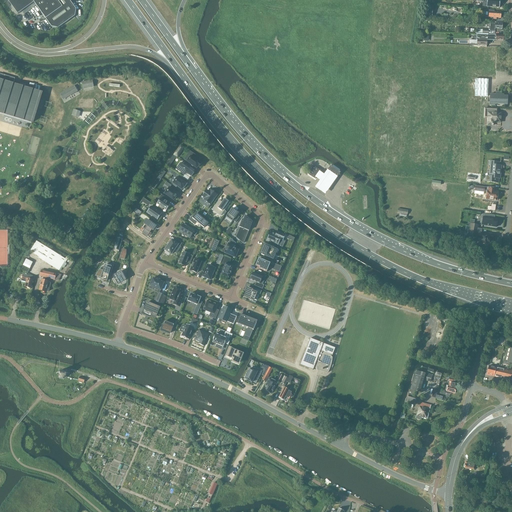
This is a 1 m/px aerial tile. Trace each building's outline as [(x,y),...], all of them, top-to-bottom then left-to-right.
[(7,0),(18,14),(34,3),(52,27),(58,28),(75,16),(76,9),(69,0),(7,0)] [(433,6),(425,5),(424,17),(432,18),(433,6)] [(501,17),(502,16),(501,15),(501,13),(494,12),(494,11),(489,11),(489,18),(493,18),(493,19),(496,20),(497,18),(501,18),(501,17)] [(504,40),(504,35),(488,35),(488,34),(475,33),(475,34),(476,34),(476,40),(477,40),(477,45),(487,45),(487,41),(494,41),(494,40),(496,40),(504,40)] [(0,79),(13,84),(15,78),(0,74),(0,79)] [(0,113),(31,123),(41,92),(13,84),(0,79),(0,113)] [(474,79),(474,96),(480,96),(487,96),(487,79),(474,79)] [(489,105),(495,106),(495,104),(507,105),(508,96),(502,96),(502,95),(495,94),(495,95),(490,94),(489,105)] [(496,113),(496,109),(497,109),(485,109),(484,118),(485,117),(488,117),(487,125),(493,126),(493,122),(497,122),(497,121),(500,122),(501,122),(501,114),(496,113)] [(184,148),(181,145),(174,155),(177,157),(184,148)] [(199,167),(201,164),(196,160),(198,157),(190,151),(187,155),(190,157),(187,162),(197,169),(198,166),(199,167)] [(498,166),(499,162),(490,161),(489,165),(490,165),(489,177),(486,176),(485,182),(498,183),(498,180),(498,179),(499,179),(500,179),(501,166),(498,166)] [(184,175),(188,178),(190,175),(192,176),(194,173),(193,172),(195,170),(190,167),(188,169),(180,163),(180,164),(181,164),(179,168),(177,171),(180,173),(181,173),(184,175)] [(313,166),(308,174),(315,179),(321,171),(313,166)] [(329,168),(328,170),(338,177),(339,175),(341,173),(331,166),(329,168)] [(327,169),(324,174),(319,171),(315,176),(320,180),(317,183),(315,187),(325,194),(328,189),(331,185),(335,180),(337,176),(327,169)] [(177,178),(173,184),(173,185),(176,187),(177,186),(182,190),(183,188),(184,188),(187,184),(181,180),(183,178),(177,174),(176,177),(177,178)] [(171,186),(170,188),(169,188),(165,194),(174,200),(178,194),(175,192),(176,189),(171,186)] [(484,190),(487,190),(486,199),(494,200),(494,201),(495,201),(495,200),(497,201),(497,200),(498,199),(498,197),(498,196),(498,192),(496,192),(496,189),(484,187),(484,190)] [(213,192),(211,190),(209,192),(207,190),(204,195),(202,197),(205,199),(204,200),(206,202),(206,203),(207,203),(210,205),(211,203),(213,201),(215,199),(216,196),(217,195),(214,193),(214,192),(213,192)] [(162,195),(159,198),(161,199),(157,204),(156,203),(159,206),(159,207),(158,207),(162,210),(163,209),(166,211),(170,205),(164,201),(166,198),(166,199),(167,198),(162,195)] [(227,200),(225,198),(223,201),(224,201),(223,203),(222,202),(221,202),(219,201),(213,208),(217,210),(216,212),(221,216),(230,203),(226,200),(227,200)] [(162,214),(151,206),(147,212),(157,220),(162,214)] [(236,211),(232,209),(226,217),(232,222),(233,221),(236,223),(239,217),(237,216),(238,214),(236,212),(236,211)] [(196,214),(193,217),(192,216),(189,220),(194,225),(197,222),(204,228),(208,223),(198,215),(198,214),(196,213),(196,214)] [(494,219),(490,218),(491,215),(484,214),(484,217),(483,217),(482,225),(496,227),(497,219),(494,219)] [(245,216),(243,220),(242,220),(239,227),(240,227),(242,228),(238,239),(244,243),(250,228),(252,222),(251,221),(245,216)] [(157,226),(155,225),(157,223),(151,219),(150,222),(146,219),(143,224),(147,226),(142,233),(147,236),(152,230),(153,231),(157,226)] [(183,224),(179,232),(190,238),(192,235),(195,236),(198,231),(193,228),(192,229),(183,224)] [(493,235),(486,234),(486,235),(477,233),(478,228),(470,227),(469,236),(476,237),(476,241),(485,242),(485,240),(493,241),(493,240),(494,238),(493,237),(493,235)] [(270,232),(267,240),(278,245),(280,240),(283,241),(285,235),(277,231),(276,234),(270,232)] [(123,239),(117,237),(114,246),(115,246),(115,247),(118,248),(117,251),(119,251),(119,250),(123,239)] [(234,248),(235,247),(234,247),(236,244),(236,243),(230,239),(228,244),(224,253),(235,258),(238,250),(234,248)] [(175,242),(172,241),(172,240),(171,241),(169,244),(167,247),(165,250),(165,251),(165,250),(171,254),(171,255),(171,254),(178,245),(180,246),(182,243),(177,240),(175,242)] [(34,255),(59,270),(65,260),(40,245),(34,255)] [(261,254),(273,259),(277,250),(265,245),(263,248),(264,249),(261,254)] [(187,261),(191,262),(193,257),(183,253),(183,252),(178,263),(184,266),(185,267),(187,261)] [(221,275),(229,278),(233,267),(229,265),(231,259),(225,256),(222,262),(226,264),(221,275)] [(191,270),(190,271),(194,272),(194,271),(197,273),(198,270),(201,271),(205,262),(201,261),(195,259),(190,270),(191,270)] [(270,264),(259,259),(256,266),(260,267),(259,269),(267,272),(270,264)] [(25,262),(21,271),(27,274),(32,265),(25,262)] [(273,263),(271,269),(279,272),(281,267),(273,263)] [(99,270),(95,276),(101,278),(100,279),(107,281),(109,276),(108,276),(109,273),(111,274),(114,265),(111,264),(110,266),(105,265),(103,271),(99,270)] [(202,277),(210,280),(214,271),(217,272),(219,267),(215,265),(213,268),(207,265),(202,277)] [(39,290),(46,292),(46,291),(48,292),(49,291),(51,284),(51,283),(48,282),(49,282),(45,281),(46,278),(59,281),(61,275),(41,270),(40,277),(43,277),(43,280),(42,280),(39,290)] [(120,285),(121,285),(122,285),(123,284),(124,283),(125,283),(125,282),(126,281),(126,280),(127,279),(127,278),(127,277),(126,276),(126,275),(126,274),(125,274),(124,273),(124,272),(123,272),(122,271),(121,271),(120,271),(119,271),(118,271),(117,272),(116,272),(115,273),(114,274),(114,275),(113,276),(113,277),(113,278),(113,279),(113,280),(114,281),(114,282),(115,283),(116,284),(117,284),(118,285),(119,285),(120,285)] [(254,285),(262,289),(264,285),(262,285),(265,278),(253,273),(250,280),(256,282),(254,285)] [(21,282),(26,284),(25,287),(31,289),(33,281),(34,281),(35,277),(23,275),(21,282)] [(157,280),(153,278),(150,286),(161,291),(164,283),(160,281),(159,281),(158,280),(157,280)] [(254,290),(247,287),(243,297),(254,302),(257,294),(260,295),(262,291),(255,288),(254,291),(253,291),(254,290)] [(174,301),(173,304),(179,307),(184,297),(183,296),(181,295),(182,291),(174,288),(169,299),(174,301)] [(164,295),(159,293),(156,302),(163,305),(166,297),(164,296),(164,295)] [(199,302),(201,298),(197,296),(194,295),(190,293),(187,301),(197,305),(196,307),(196,309),(199,310),(202,303),(199,302)] [(209,317),(215,319),(219,311),(216,310),(218,305),(207,301),(203,310),(211,313),(209,317)] [(149,303),(148,304),(146,303),(143,310),(145,311),(152,313),(151,316),(156,318),(157,316),(160,307),(149,303)] [(219,319),(233,325),(237,317),(230,314),(231,311),(224,307),(219,319)] [(247,317),(240,314),(237,324),(253,330),(257,321),(250,318),(247,317)] [(174,325),(165,321),(162,329),(171,333),(174,325)] [(186,324),(186,325),(186,326),(183,333),(181,336),(189,340),(189,339),(193,328),(194,328),(186,324)] [(209,334),(199,330),(195,340),(200,342),(199,344),(204,346),(209,334)] [(217,333),(216,333),(215,336),(214,335),(212,339),(213,340),(212,343),(213,343),(213,342),(216,344),(223,347),(225,344),(226,341),(229,342),(232,335),(226,332),(224,336),(216,333),(217,333)] [(300,365),(313,370),(314,368),(317,369),(317,370),(318,370),(327,373),(328,373),(329,371),(330,369),(331,365),(332,360),(332,358),(332,357),(331,356),(331,355),(333,355),(335,348),(323,343),(310,338),(300,365)] [(229,347),(229,346),(224,357),(224,358),(225,356),(232,359),(231,361),(231,362),(232,359),(240,363),(241,361),(242,359),(242,357),(243,354),(244,353),(241,352),(239,352),(238,351),(229,347)] [(511,348),(507,348),(503,365),(511,367),(511,361),(511,348)] [(496,368),(489,366),(487,375),(494,377),(493,377),(511,381),(511,370),(496,367),(496,368)] [(250,368),(245,379),(252,383),(252,382),(256,384),(262,371),(258,369),(256,371),(250,368)] [(63,380),(64,379),(66,378),(67,377),(67,374),(68,374),(67,374),(66,371),(65,371),(62,370),(59,371),(58,371),(59,372),(58,375),(58,376),(60,378),(60,379),(63,380)] [(266,382),(269,375),(270,373),(267,371),(262,380),(266,382)] [(416,371),(413,379),(414,380),(407,403),(414,405),(415,401),(416,401),(417,397),(412,396),(413,394),(417,396),(424,373),(416,371)] [(424,380),(430,382),(432,375),(426,373),(424,380)] [(289,383),(291,380),(285,377),(281,385),(284,386),(287,382),(289,383)] [(275,387),(277,384),(271,381),(270,384),(269,384),(266,391),(272,394),(273,390),(274,391),(276,388),(275,387)] [(446,393),(450,393),(450,392),(454,393),(455,393),(455,392),(456,391),(455,390),(456,387),(456,384),(449,383),(449,385),(448,385),(446,393)] [(279,398),(287,402),(288,402),(289,399),(293,393),(289,391),(290,390),(284,388),(279,398)] [(430,409),(431,406),(420,403),(418,409),(416,416),(427,419),(430,409)] [(209,494),(212,495),(217,484),(214,483),(213,486),(212,485),(209,494)]
